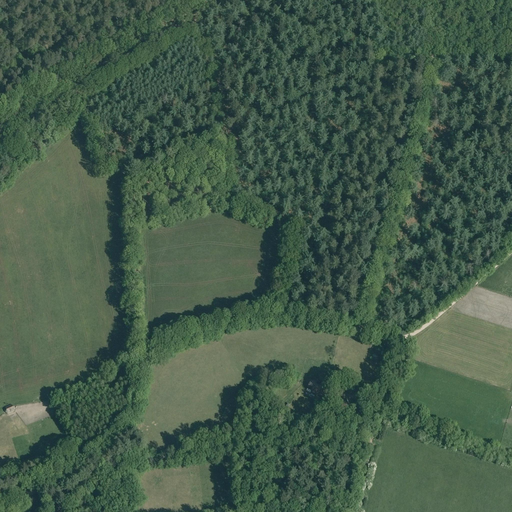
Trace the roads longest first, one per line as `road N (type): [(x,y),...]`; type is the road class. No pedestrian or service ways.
road 1 (unclassified): [(8,511),(126,432),(139,369),(165,345),(266,319),(405,338),(511,250)]
road 2 (track): [(428,0),(428,86),(352,329)]
